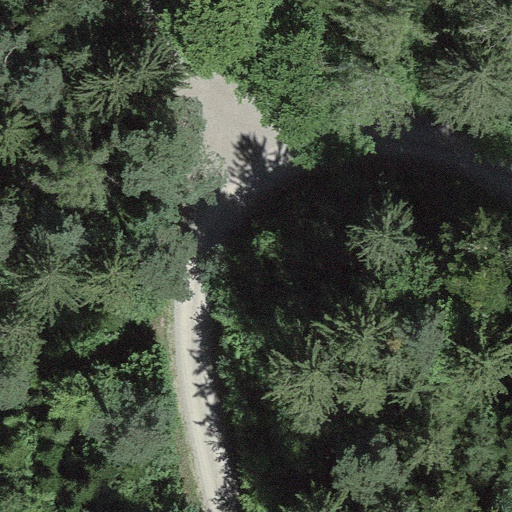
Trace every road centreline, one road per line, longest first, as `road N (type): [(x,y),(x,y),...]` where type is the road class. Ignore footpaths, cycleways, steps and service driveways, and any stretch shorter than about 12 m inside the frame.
road 1 (track): [(222,511),(193,350),(252,171),(391,141),(511,197)]
road 2 (track): [(252,171),(163,0)]
